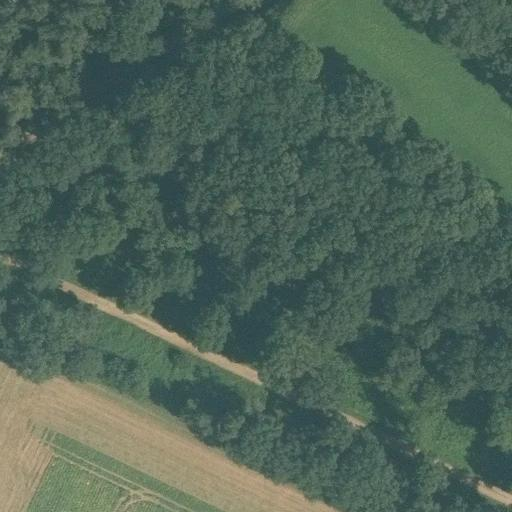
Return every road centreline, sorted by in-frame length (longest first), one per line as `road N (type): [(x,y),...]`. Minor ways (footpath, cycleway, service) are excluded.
road 1 (track): [(511,504),(0,252)]
road 2 (track): [(0,161),(247,0)]
